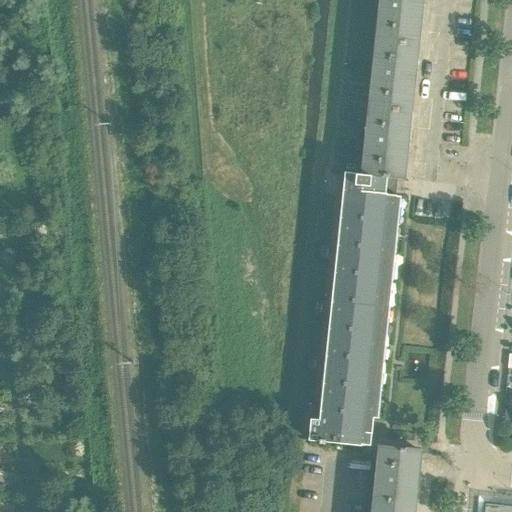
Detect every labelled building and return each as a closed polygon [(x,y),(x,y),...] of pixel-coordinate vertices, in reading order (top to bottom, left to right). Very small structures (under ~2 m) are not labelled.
[(379,0),(375,41),(415,45),(418,20),(418,18),(420,18),(421,5),(419,5),(420,3),(419,0),(379,0)] [(375,41),(368,108),(408,112),(411,87),(411,85),(413,85),(414,72),(412,72),(413,70),(415,45),(375,41)] [(368,108),(361,175),(397,179),(401,179),(402,177),(401,177),(404,154),(404,152),(406,152),(407,139),(405,139),(406,137),(408,112),(368,108)] [(311,420),(309,440),(311,440),(317,441),(317,444),(323,445),(323,441),(330,442),(329,442),(363,446),(363,445),(363,444),(366,434),(370,434),(372,419),(372,418),(395,197),(395,196),(393,196),(393,195),(395,180),(396,180),(397,179),(361,175),(345,174),(319,421),(311,420)] [(377,446),(370,511),(411,511),(416,466),(418,450),(377,446)] [(511,511),(511,505),(484,503),(483,511),(511,511)]
